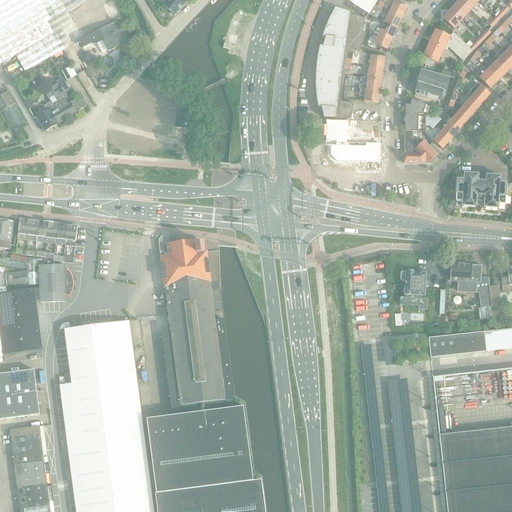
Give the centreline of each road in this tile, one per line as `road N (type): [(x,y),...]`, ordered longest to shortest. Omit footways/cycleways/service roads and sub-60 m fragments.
road 1 (unclassified): [(66,511),(47,356),(55,323),(81,296),(91,206)]
road 2 (primary): [(260,222),(296,511)]
road 3 (primary): [(318,511),(286,225)]
road 4 (primary): [(283,196),(279,87),(302,0)]
road 5 (primary): [(278,0),(254,85),(258,194)]
road 6 (residential): [(391,176),(393,75),(414,21),(433,0)]
road 7 (unclassified): [(332,0),(311,79),(316,173)]
road 8 (unclassified): [(91,182),(93,119),(166,36)]
road 9 (primary): [(91,206),(260,222)]
road 10 (primary): [(258,194),(91,182)]
road 11 (secondary): [(425,230),(283,196)]
road 12 (secondary): [(286,225),(404,236),(425,230)]
road 13 (residential): [(428,177),(511,94)]
